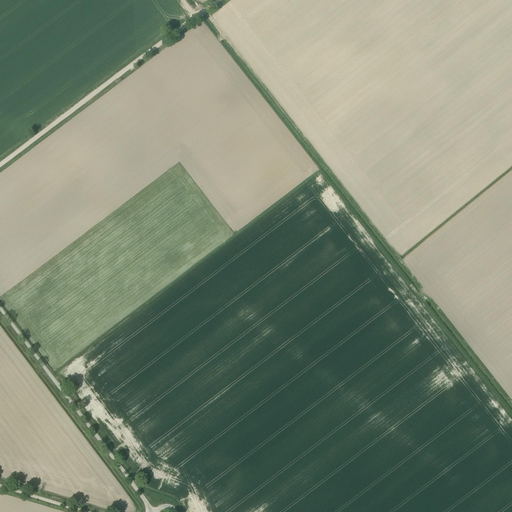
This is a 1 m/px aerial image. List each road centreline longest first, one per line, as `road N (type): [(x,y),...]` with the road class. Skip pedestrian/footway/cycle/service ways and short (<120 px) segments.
road 1 (track): [(511,403),(201,13)]
road 2 (track): [(219,0),(0,164)]
road 3 (unclassified): [(151,511),(0,304)]
